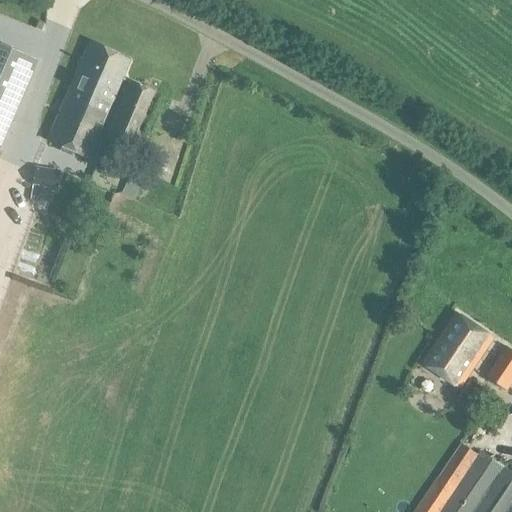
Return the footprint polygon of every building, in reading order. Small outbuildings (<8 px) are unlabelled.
[(40,32),(44,24),(38,22),(35,30),(40,32)] [(129,61),(89,44),(46,142),(87,159),(129,61)] [(0,147),(37,63),(0,46),(0,147)] [(131,83),(107,136),(130,146),(153,93),(131,83)] [(26,194),(49,186),(44,168),(20,176),(26,194)] [(17,267),(41,275),(58,219),(34,212),(17,267)] [(460,389),(494,338),(457,314),(423,364),(460,389)] [(507,391),(511,382),(511,350),(508,348),(488,378),(507,391)] [(511,511),(511,473),(481,452),(456,489),(439,478),(416,511),(511,511)]
